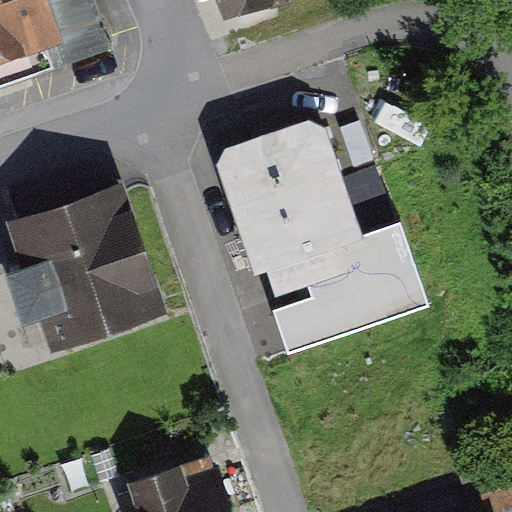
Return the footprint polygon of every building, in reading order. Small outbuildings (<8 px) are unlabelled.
[(0,0),(0,56),(75,30),(63,0),(0,0)] [(224,0),(232,19),(283,0),(224,0)] [(325,118),(238,150),(284,280),(372,248),(325,118)] [(176,310),(131,180),(15,220),(60,350),(176,310)] [(245,511),(223,447),(142,476),(154,511),(245,511)] [(497,511),(494,502),(467,511),(497,511)]
